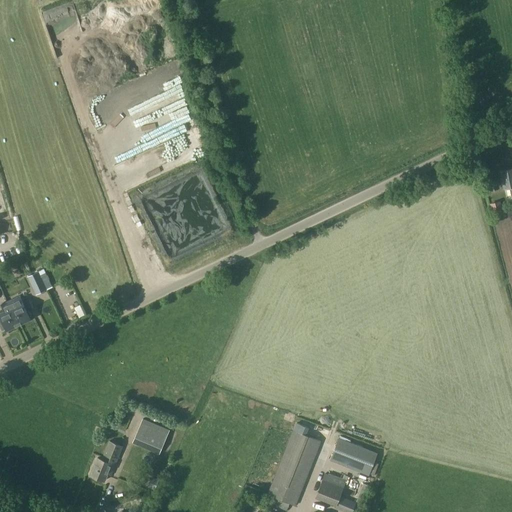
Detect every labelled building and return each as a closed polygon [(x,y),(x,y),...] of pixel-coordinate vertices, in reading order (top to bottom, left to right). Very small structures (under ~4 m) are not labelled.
[(147,181),(174,171),(169,157),(131,172),(133,177),(144,173),(147,181)] [(511,168),(501,171),(504,188),(510,187),(511,197),(511,168)] [(39,272),(27,277),(35,296),(47,291),(39,272)] [(22,303),(18,305),(14,299),(8,302),(19,325),(30,320),(22,303)] [(19,325),(8,302),(1,306),(3,309),(0,310),(0,316),(7,331),(19,325)] [(74,308),(79,318),(84,315),(79,305),(74,308)] [(293,430),(268,495),(296,506),(321,441),(319,441),(298,432),(293,430)] [(340,439),(332,460),(369,474),(377,453),(340,439)] [(98,457),(90,476),(104,482),(107,474),(110,475),(122,447),(110,442),(103,459),(98,457)] [(155,490),(159,480),(152,478),(148,488),(155,490)] [(341,496),(344,488),(323,480),(316,496),(337,504),(335,508),(345,511),(353,511),(356,504),(357,503),(341,496)] [(251,487),(247,495),(258,499),(262,491),(251,487)]
